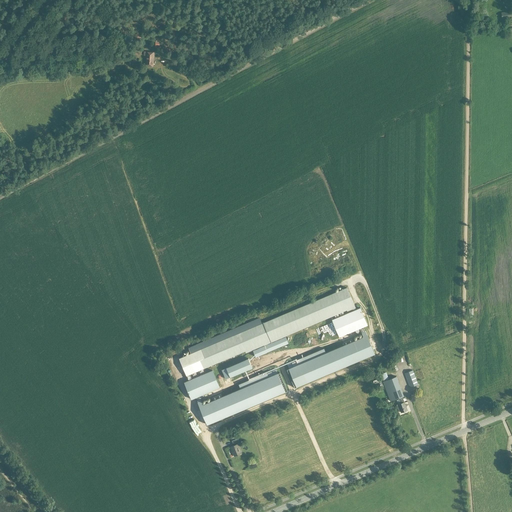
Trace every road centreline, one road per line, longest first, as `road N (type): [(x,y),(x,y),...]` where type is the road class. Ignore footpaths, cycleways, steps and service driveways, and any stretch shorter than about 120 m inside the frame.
road 1 (unclassified): [(468,0),(464,431)]
road 2 (track): [(0,195),(368,0)]
road 3 (tertiary): [(274,511),(464,431)]
